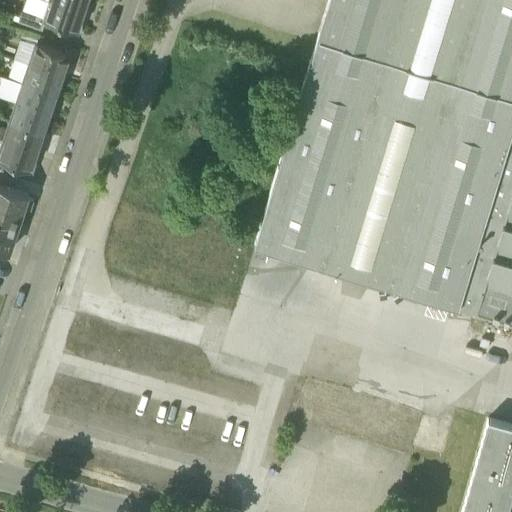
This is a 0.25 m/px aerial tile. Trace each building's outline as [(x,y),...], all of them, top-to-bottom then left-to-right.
[(77,31),(84,11),(51,0),(50,0),(51,0),(49,0),(25,0),(22,9),(45,16),(44,20),(45,20),(77,31)] [(87,0),(51,0),(84,11),(87,0)] [(328,0),(254,243),(321,264),(402,0),(328,0)] [(511,0),(402,0),(321,264),(474,312),(511,188),(511,0)] [(18,21),(42,29),(45,20),(44,20),(45,16),(22,9),(18,21)] [(20,38),(37,44),(40,35),(23,29),(20,38)] [(14,58),(31,63),(37,44),(20,38),(14,58)] [(37,44),(31,63),(64,74),(71,55),(37,44)] [(31,63),(14,58),(8,76),(24,82),(31,63)] [(31,63),(24,82),(58,93),(64,74),(31,63)] [(0,94),(18,101),(24,82),(8,76),(5,75),(4,78),(0,89),(0,94)] [(24,82),(18,101),(52,112),(58,93),(24,82)] [(18,101),(12,120),(46,131),(52,112),(18,101)] [(12,120),(6,139),(39,150),(46,131),(12,120)] [(0,159),(33,170),(39,150),(6,139),(0,156),(0,159)] [(0,216),(18,222),(27,194),(0,185),(0,216)] [(511,188),(474,312),(511,323),(511,188)] [(18,222),(0,216),(0,249),(8,252),(18,222)] [(505,511),(511,490),(511,423),(488,417),(461,511),(505,511)]
